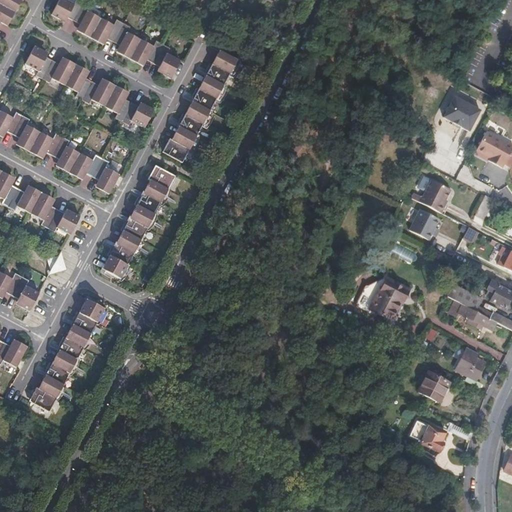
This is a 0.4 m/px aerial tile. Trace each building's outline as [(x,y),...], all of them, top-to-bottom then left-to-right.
[(13,5),(2,0),(0,0),(0,14),(3,9),(6,11),(9,5),(13,7),(13,5)] [(74,0),(74,2),(69,0),(57,0),(50,13),(58,17),(59,15),(65,18),(67,15),(74,19),(84,1),(83,0),(74,0)] [(83,28),(81,30),(91,36),(101,17),(88,10),(91,4),(84,1),(74,19),(79,22),(77,25),(83,28)] [(101,17),(91,36),(98,39),(99,38),(103,40),(105,36),(114,41),(125,22),(118,18),(114,24),(101,17)] [(122,50),(121,52),(131,57),(141,38),(128,31),(131,26),(125,22),(114,41),(118,44),(117,47),(122,50)] [(141,38),(131,57),(138,60),(139,58),(145,62),(147,59),(154,62),(164,43),(157,39),(154,45),(141,38)] [(168,53),(171,47),(164,43),(154,62),(159,65),(157,68),(163,71),(162,72),(170,77),(180,59),(168,53)] [(223,53),(242,63),(243,60),(244,58),(244,55),(222,43),(219,48),(225,50),(223,53)] [(37,70),(34,76),(41,79),(51,60),(42,55),(44,51),(33,45),(22,62),(37,70)] [(242,64),(242,63),(223,53),(225,50),(219,48),(214,58),(233,68),(236,69),(238,68),(240,66),(242,64)] [(227,80),(233,68),(214,58),(209,55),(205,62),(208,63),(205,68),(207,69),(227,80)] [(61,59),(58,64),(51,60),(41,79),(47,83),(51,78),(64,85),(75,64),(69,61),(67,63),(61,59)] [(78,92),(75,98),(81,101),(92,82),(85,78),(88,74),(78,69),(79,66),(75,64),(64,85),(78,92)] [(199,84),(219,95),(223,97),(225,95),(227,92),(228,90),(229,87),(230,85),(230,82),(227,80),(207,69),(199,84)] [(92,82),(81,101),(89,105),(92,100),(104,106),(115,85),(109,82),(108,85),(99,80),(97,85),(92,82)] [(190,95),(192,97),(212,107),(219,95),(199,84),(195,82),(191,88),(193,89),(190,95)] [(119,90),(120,88),(115,85),(104,106),(116,113),(113,118),(121,122),(131,103),(124,99),(127,95),(119,90)] [(192,97),(185,111),(204,121),(207,123),(209,122),(211,121),(212,119),(214,117),(215,114),(215,112),(215,109),(212,107),(192,97)] [(444,119),(470,133),(481,112),(455,98),(444,119)] [(142,103),(140,107),(131,103),(121,122),(127,125),(130,121),(143,128),(153,109),(142,103)] [(176,122),(178,123),(197,134),(204,121),(185,111),(180,108),(176,115),(179,117),(176,122)] [(107,194),(118,174),(105,167),(108,161),(94,153),(91,160),(65,146),(68,141),(54,133),(51,139),(25,125),(28,118),(14,111),(11,117),(0,111),(0,136),(1,137),(5,130),(17,137),(15,143),(41,157),(45,152),(58,159),(55,165),(80,179),(84,172),(97,180),(94,186),(107,194)] [(178,123),(170,138),(189,148),(192,150),(194,148),(196,146),(198,144),(199,141),(200,139),(201,136),(197,134),(178,123)] [(511,147),(486,134),(476,153),(489,160),(488,163),(502,170),(511,151),(511,147)] [(160,150),(182,162),(189,148),(170,138),(165,136),(161,142),(164,144),(160,150)] [(109,246),(107,246),(103,252),(108,255),(100,269),(122,280),(124,279),(126,277),(127,275),(129,273),(129,270),(130,268),(130,266),(127,265),(133,253),(135,254),(137,253),(139,251),(141,250),(142,248),(143,245),(143,243),(143,242),(140,240),(147,228),(149,230),(152,228),(153,227),(155,225),(156,222),(157,220),(157,217),(153,215),(160,204),(163,205),(165,204),(167,202),(168,200),(170,198),(170,196),(171,193),(171,192),(167,190),(174,177),(153,166),(149,172),(147,171),(144,178),(148,180),(141,194),(138,192),(136,197),(134,196),(130,202),(135,205),(127,218),(125,217),(122,222),(120,221),(117,227),(122,230),(114,243),(112,241),(109,246)] [(0,196),(3,198),(0,203),(15,211),(18,206),(43,219),(41,224),(55,232),(58,227),(70,234),(80,216),(68,208),(65,213),(51,205),(55,198),(29,184),(25,192),(11,184),(15,176),(0,168),(0,196)] [(427,181),(415,203),(438,214),(442,207),(439,205),(446,191),(427,181)] [(494,202),(485,197),(474,216),(483,221),(494,202)] [(417,211),(406,232),(426,241),(436,221),(417,211)] [(461,241),(472,246),(478,232),(468,227),(461,241)] [(511,252),(505,250),(497,266),(511,273),(511,252)] [(62,258),(58,256),(47,260),(50,271),(54,273),(66,270),(62,258)] [(451,261),(464,268),(467,262),(454,256),(451,261)] [(464,268),(489,281),(492,282),(494,276),(485,271),(486,270),(468,260),(467,262),(464,268)] [(0,295),(1,296),(4,290),(19,298),(16,302),(29,310),(39,292),(26,284),(29,278),(15,270),(11,277),(0,270),(0,295)] [(382,277),(365,308),(387,320),(397,300),(399,300),(405,289),(382,277)] [(490,293),(486,301),(502,309),(503,308),(506,307),(508,304),(506,301),(510,294),(490,283),(486,291),(490,293)] [(490,321),(511,331),(511,323),(489,312),(487,314),(475,307),(478,302),(446,286),(445,298),(456,304),(490,321)] [(36,388),(31,385),(28,392),(30,393),(26,400),(47,411),(54,398),(57,399),(59,397),(61,396),(62,394),(63,392),(64,389),(64,387),(64,385),(62,384),(68,372),(70,373),(72,372),(74,371),(75,369),(77,367),(77,365),(78,363),(77,360),(75,359),(82,347),(84,348),(86,347),(88,345),(89,343),(90,341),(91,339),(91,336),(91,334),(90,333),(95,322),(99,324),(100,322),(102,319),(103,317),(104,314),(104,311),(104,310),(83,299),(76,312),(71,310),(68,317),(70,319),(68,322),(71,323),(63,337),(59,335),(55,341),(57,342),(54,348),(57,349),(50,362),(46,360),(42,367),(43,367),(40,373),(43,374),(36,388)] [(486,329),(490,321),(456,304),(452,312),(486,329)] [(0,362),(2,359),(15,366),(19,360),(23,363),(28,353),(23,351),(26,345),(14,338),(10,344),(0,338),(0,362)] [(466,375),(475,359),(465,353),(456,370),(466,375)] [(475,359),(466,375),(476,381),(485,364),(475,359)] [(427,371),(416,390),(438,403),(449,384),(427,371)] [(423,441),(422,442),(439,452),(444,443),(441,442),(447,432),(431,424),(430,426),(419,420),(411,434),(423,441)] [(471,441),(473,434),(453,423),(450,429),(471,441)]
